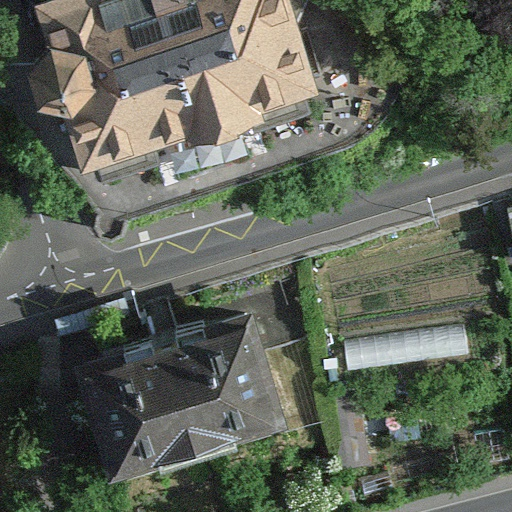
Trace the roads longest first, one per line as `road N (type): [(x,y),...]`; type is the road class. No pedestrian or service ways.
road 1 (residential): [(511,156),(58,283)]
road 2 (residential): [(58,283),(0,128)]
